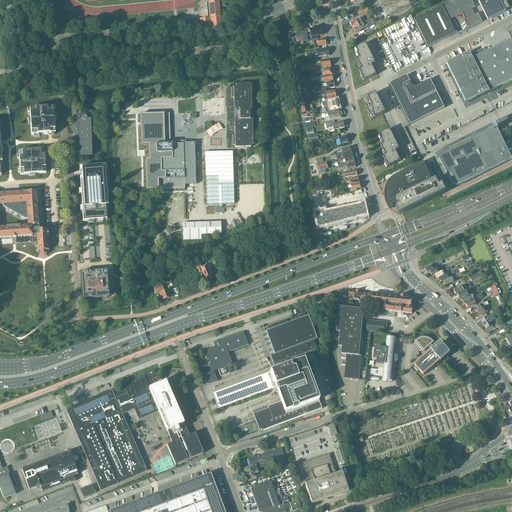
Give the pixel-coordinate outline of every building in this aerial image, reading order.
[(206,3),(208,18),(200,19),(201,31),(222,29),(221,17),(220,17),(219,8),(225,7),(224,0),(214,0),(215,2),(206,3)] [(355,0),(357,3),(354,4),(356,8),(364,4),(362,0),(361,0),(360,0),(349,0),(349,1),(350,0),(355,0)] [(381,0),(379,2),(386,17),(421,0),(381,0)] [(414,19),(428,47),(435,44),(450,36),(457,33),(451,20),(463,14),(464,17),(465,16),(467,19),(464,20),(469,29),(482,22),(478,13),(475,15),(472,10),(475,8),(471,0),(457,0),(444,6),(444,5),(415,20),(414,19)] [(477,0),(488,20),(510,9),(506,1),(502,4),(499,0),(477,0)] [(506,1),(510,9),(511,7),(511,0),(499,0),(502,4),(506,1)] [(358,12),(361,17),(363,17),(369,14),(366,8),(358,12)] [(353,27),(365,21),(363,17),(361,17),(360,18),(350,23),(353,27)] [(365,21),(353,27),(355,33),(365,28),(368,26),(365,21)] [(314,28),(310,29),(311,37),(323,35),(322,27),(318,28),(318,27),(314,28)] [(489,91),(491,91),(511,80),(511,31),(508,33),(511,40),(486,52),(473,58),(489,91)] [(317,40),(314,40),(315,49),(319,48),(319,46),(327,45),(326,45),(327,45),(327,42),(326,42),(326,39),(318,40),(317,40)] [(360,65),(362,69),(359,71),(362,76),(360,76),(361,77),(363,76),(364,80),(363,81),(363,82),(377,75),(372,65),(376,64),(366,43),(355,49),(355,50),(357,49),(359,53),(356,54),(358,59),(357,60),(360,65),(358,65),(359,66),(360,65)] [(319,49),(315,49),(316,55),(317,55),(318,57),(320,57),(329,55),(328,48),(319,50),(319,49)] [(484,49),(471,55),(473,58),(486,52),(484,49)] [(470,52),(447,63),(466,103),(469,101),(489,91),(473,58),(471,55),(470,52)] [(318,68),(322,68),(323,67),(323,70),(327,69),(327,70),(332,69),(330,60),(316,62),(316,65),(318,64),(318,68)] [(319,78),(333,75),(332,69),(327,70),(327,69),(323,70),(316,70),(316,73),(319,73),(319,78)] [(390,84),(411,125),(444,108),(430,80),(422,84),(422,85),(417,88),(416,88),(414,88),(415,87),(413,86),(412,87),(411,87),(410,86),(409,83),(411,83),(407,76),(390,84)] [(31,77),(20,78),(21,88),(32,87),(31,77)] [(335,88),(334,82),(326,83),(327,87),(317,88),(317,91),(326,89),(335,88)] [(226,108),(226,113),(231,113),(231,120),(229,120),(230,131),(235,130),(235,135),(232,135),(232,145),(235,145),(235,148),(251,147),(251,145),(256,145),(255,134),(253,134),(252,112),(255,112),(254,87),(251,87),(251,84),(236,85),(236,87),(231,88),(231,98),(233,98),(234,102),(231,102),(231,103),(230,103),(229,103),(228,104),(227,105),(227,106),(226,107),(226,108)] [(329,91),(326,92),(326,89),(317,91),(319,97),(324,96),(326,101),(337,98),(335,91),(329,92),(329,91)] [(376,93),(371,96),(364,99),(366,104),(365,104),(366,105),(368,104),(370,108),(367,110),(369,115),(368,115),(369,116),(370,115),(372,119),(371,120),(371,121),(386,113),(376,93)] [(327,107),(338,104),(337,99),(329,101),(323,102),(325,108),(327,107)] [(340,110),(338,104),(327,107),(325,108),(326,113),(327,113),(331,112),(340,110)] [(53,108),(30,110),(32,135),(55,133),(53,108)] [(341,110),(340,110),(332,112),(325,114),(321,115),(322,119),(326,118),(329,117),(342,114),(341,112),(341,110)] [(78,149),(79,149),(79,156),(92,155),(92,152),(93,153),(92,111),(77,115),(77,123),(70,128),(76,137),(77,137),(78,149)] [(147,114),(141,115),(141,145),(149,145),(149,159),(146,160),(147,190),(185,189),(185,185),(197,184),(196,143),(183,143),(183,141),(174,142),(174,145),(172,145),(172,144),(170,144),(169,114),(160,114),(147,114)] [(343,118),(342,114),(329,117),(330,121),(325,123),(325,124),(326,126),(334,124),(333,121),(343,118)] [(343,122),(334,124),(326,126),(327,129),(333,127),(334,130),(344,127),(343,122)] [(438,155),(437,155),(437,156),(438,158),(439,159),(441,164),(450,182),(451,182),(451,183),(452,184),(453,184),(453,185),(454,185),(455,185),(456,186),(457,186),(458,186),(459,186),(459,185),(460,185),(473,179),(482,174),(487,172),(493,169),(494,168),(496,167),(511,159),(511,158),(502,138),(500,135),(500,134),(498,130),(497,129),(496,126),(494,128),(491,129),(489,130),(486,131),(484,132),(482,134),(480,135),(479,135),(477,136),(474,137),(472,138),(470,140),(467,141),(465,142),(462,143),(460,144),(457,146),(455,147),(453,148),(438,155)] [(401,161),(396,151),(400,149),(390,129),(378,135),(379,136),(381,135),(383,139),(380,140),(382,145),(381,146),(383,151),(382,151),(382,152),(384,151),(386,155),(383,157),(386,162),(384,162),(385,163),(386,162),(388,166),(387,167),(387,168),(395,164),(401,161)] [(318,134),(308,135),(309,143),(319,142),(318,134)] [(347,136),(336,140),(337,146),(349,143),(347,136)] [(339,153),(336,154),(336,157),(340,156),(351,153),(351,151),(350,148),(342,150),(343,153),(339,154),(339,153)] [(22,151),(19,151),(19,154),(19,156),(19,157),(19,158),(19,159),(20,163),(20,168),(20,169),(20,170),(20,172),(21,173),(21,175),(24,174),(28,174),(29,174),(31,174),(33,174),(34,174),(39,173),(43,173),(46,173),(46,170),(46,168),(46,167),(45,166),(45,164),(45,161),(45,157),(45,156),(45,155),(44,151),(44,149),(42,149),(41,149),(37,150),(34,150),(32,150),(28,150),(26,150),(22,151)] [(205,152),(206,205),(234,204),(232,152),(205,152)] [(345,163),(338,164),(339,167),(354,163),(353,160),(354,160),(353,157),(345,160),(345,163)] [(385,194),(385,195),(385,197),(385,198),(385,199),(386,200),(386,202),(387,204),(389,209),(393,208),(392,205),(398,202),(400,206),(397,208),(400,215),(446,192),(443,185),(439,187),(436,180),(433,182),(425,166),(425,165),(423,162),(397,175),(396,176),(395,177),(394,177),(393,178),(392,179),(391,180),(390,181),(389,182),(388,183),(388,184),(387,185),(387,186),(386,188),(386,189),(385,190),(385,191),(385,193),(385,194)] [(103,166),(81,167),(82,173),(82,181),(80,181),(82,200),(83,221),(107,219),(106,206),(108,206),(105,166),(103,166)] [(349,192),(361,189),(360,183),(351,185),(348,186),(349,189),(349,192)] [(40,230),(39,230),(36,191),(0,193),(0,238),(11,237),(11,238),(14,238),(16,238),(16,237),(32,236),(32,244),(35,244),(36,247),(37,247),(38,249),(36,250),(39,253),(40,251),(41,255),(43,256),(46,254),(46,251),(47,252),(50,249),(48,248),(48,246),(50,246),(50,242),(54,242),(53,232),(49,232),(49,230),(47,230),(44,231),(44,230),(43,230),(40,230)] [(323,191),(312,194),(317,213),(320,213),(325,212),(325,213),(329,212),(325,197),(323,191)] [(317,213),(315,214),(319,228),(323,227),(327,226),(328,226),(332,225),(336,224),(340,223),(344,222),(348,221),(352,220),(352,219),(356,219),(356,218),(363,216),(367,215),(365,208),(364,203),(362,204),(361,204),(361,205),(357,206),(353,207),(349,208),(345,209),(341,210),(337,211),(333,211),(329,212),(325,213),(325,212),(320,213),(317,213)] [(201,223),(183,224),(183,228),(183,241),(201,240),(201,235),(221,235),(221,222),(201,223)] [(443,264),(442,261),(425,268),(426,270),(426,271),(426,272),(427,272),(427,273),(430,271),(435,269),(434,268),(443,264)] [(197,267),(199,273),(202,272),(206,280),(209,279),(211,278),(211,277),(212,277),(210,273),(211,272),(210,271),(209,270),(207,266),(201,268),(200,265),(197,267)] [(435,269),(430,271),(431,273),(431,274),(431,275),(432,275),(432,276),(435,275),(435,274),(443,271),(444,271),(442,266),(435,269)] [(451,267),(443,271),(435,274),(435,275),(436,277),(436,278),(437,278),(437,279),(440,278),(447,274),(446,272),(452,269),(451,267)] [(447,274),(440,278),(441,280),(440,280),(441,281),(441,282),(442,282),(445,281),(444,281),(450,278),(452,277),(451,275),(453,274),(453,275),(459,272),(458,270),(457,270),(447,274)] [(107,271),(80,273),(82,300),(109,298),(109,296),(116,296),(115,288),(114,288),(113,282),(108,283),(107,271)] [(481,272),(470,277),(473,283),(484,278),(481,272)] [(450,278),(444,281),(445,281),(445,283),(445,284),(445,285),(446,285),(447,285),(455,282),(456,281),(455,279),(460,276),(459,274),(452,277),(450,278)] [(471,288),(469,283),(468,284),(465,285),(454,290),(454,291),(455,294),(456,295),(458,294),(471,288)] [(156,294),(159,293),(161,297),(162,296),(163,300),(170,298),(168,294),(169,293),(168,290),(164,291),(162,285),(154,288),(156,294)] [(471,288),(458,294),(460,299),(461,299),(471,294),(469,291),(470,290),(470,291),(474,289),(474,287),(471,288)] [(356,303),(356,300),(372,302),(372,294),(360,293),(361,291),(356,291),(350,291),(349,296),(349,300),(352,300),(352,303),(356,303)] [(471,294),(461,299),(465,304),(465,303),(474,299),(483,295),(482,293),(474,296),(473,297),(471,294)] [(372,294),(372,302),(379,303),(379,304),(381,304),(380,306),(382,306),(382,307),(383,307),(383,306),(384,306),(383,309),(384,310),(385,310),(385,311),(412,314),(412,308),(412,307),(413,300),(406,299),(406,296),(401,296),(401,297),(372,294)] [(465,303),(469,308),(476,305),(475,302),(484,298),(483,295),(474,299),(465,303)] [(477,307),(478,309),(475,311),(476,313),(478,317),(482,315),(483,315),(483,314),(488,312),(485,306),(487,306),(485,303),(483,304),(482,304),(477,307)] [(365,309),(339,307),(336,332),(340,333),(338,347),(342,347),(341,354),(347,355),(346,362),(345,379),(359,380),(361,362),(362,356),(360,356),(365,309)] [(268,331),(266,332),(274,355),(271,356),(273,361),(275,361),(277,364),(279,363),(281,368),(284,367),(282,362),(317,349),(314,340),(317,339),(308,316),(306,317),(305,313),(295,317),(296,320),(288,324),(286,320),(267,327),(268,331)] [(481,321),(486,329),(493,325),(491,323),(496,320),(493,314),(488,317),(481,321)] [(502,323),(505,328),(511,324),(511,318),(502,323)] [(367,321),(366,331),(384,333),(384,329),(387,329),(387,323),(367,321)] [(203,351),(207,360),(209,360),(211,364),(202,367),(208,385),(218,381),(214,371),(218,369),(221,376),(230,373),(227,366),(232,364),(228,353),(248,345),(244,332),(217,342),(218,342),(213,344),(215,347),(203,351)] [(377,347),(376,358),(377,358),(377,364),(381,364),(384,365),(383,381),(393,382),(395,362),(396,362),(396,361),(397,361),(398,361),(398,360),(398,359),(399,359),(399,358),(398,357),(398,356),(397,355),(396,355),(395,355),(397,338),(387,337),(386,348),(377,347)] [(433,341),(433,342),(432,341),(431,340),(430,340),(429,339),(428,339),(427,339),(426,338),(425,338),(424,338),(423,338),(422,339),(421,339),(420,339),(419,340),(418,340),(417,341),(416,340),(415,341),(423,351),(429,346),(432,350),(431,350),(432,351),(415,365),(424,375),(441,361),(441,360),(449,353),(440,343),(434,348),(431,344),(434,342),(433,341)] [(281,368),(212,394),(218,409),(279,386),(282,394),(276,397),(277,400),(278,403),(252,413),(255,421),(259,432),(322,409),(304,360),(284,367),(281,368)] [(169,390),(167,386),(166,382),(161,384),(160,383),(154,370),(143,375),(123,384),(126,390),(114,395),(112,390),(66,410),(101,491),(122,482),(147,471),(122,415),(134,410),(139,420),(159,411),(167,431),(168,431),(172,444),(167,446),(175,466),(203,454),(195,434),(189,436),(183,425),(184,424),(183,424),(169,390)] [(200,415),(198,411),(196,412),(195,407),(190,409),(192,417),(200,415)] [(334,424),(328,426),(331,436),(338,434),(334,424)] [(66,429),(41,437),(45,452),(70,445),(66,429)] [(370,453),(368,443),(356,445),(358,455),(370,453)] [(256,465),(257,469),(276,463),(278,469),(287,466),(288,468),(291,467),(288,457),(285,458),(281,448),(248,459),(250,467),(256,465)] [(22,470),(29,491),(40,487),(43,492),(70,482),(71,483),(76,481),(74,476),(78,474),(75,466),(74,463),(76,462),(77,462),(77,461),(77,460),(77,459),(76,458),(75,458),(73,459),(70,452),(22,470)] [(331,498),(347,492),(341,473),(335,475),(336,474),(329,454),(303,463),(310,483),(305,485),(311,505),(328,499),(329,500),(330,499),(331,499),(331,498)] [(0,488),(4,499),(16,494),(13,487),(17,485),(13,473),(10,474),(7,467),(2,469),(0,463),(0,488)] [(253,475),(258,473),(257,469),(256,465),(250,467),(243,469),(246,477),(249,476),(249,479),(254,477),(253,475)] [(157,493),(109,511),(224,511),(210,474),(193,480),(166,490),(162,492),(157,493)] [(272,480),(252,486),(260,511),(280,511),(287,510),(286,506),(291,504),(288,495),(281,497),(277,487),(275,488),(272,480)] [(79,491),(83,499),(96,493),(92,485),(80,490),(79,491)] [(33,501),(24,505),(26,509),(35,506),(33,501)]
